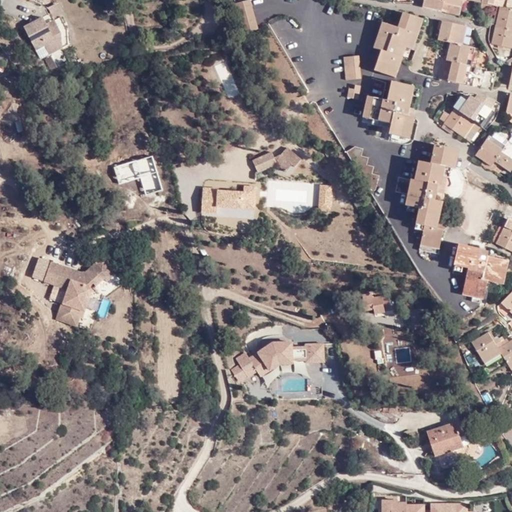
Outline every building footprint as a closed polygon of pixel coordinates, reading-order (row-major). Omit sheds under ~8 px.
[(249,0),(244,0),(235,3),(244,36),(258,28),(249,0)] [(442,10),(442,8),(443,2),(462,6),(462,0),(474,0),(482,1),(492,4),(497,5),(500,5),(496,24),(492,43),(511,47),(511,8),(511,9),(506,7),(507,0),(423,0),(422,6),(442,10)] [(492,4),(482,1),(480,8),(491,10),(492,4)] [(443,2),(442,8),(446,9),(446,11),(460,14),(462,6),(443,2)] [(54,20),(62,16),(56,4),(49,8),(54,20)] [(395,77),(406,47),(413,49),(423,18),(403,12),(398,27),(383,21),(374,47),(381,50),(374,70),(395,77)] [(60,44),(63,49),(71,45),(70,31),(63,16),(62,16),(54,20),(48,23),(44,16),(24,26),(41,60),(51,55),(48,50),(60,44)] [(438,38),(447,41),(451,42),(447,60),(452,61),(448,80),(482,88),(487,69),(470,66),(475,47),(462,44),(466,26),(442,20),(438,38)] [(51,55),(63,49),(60,44),(48,50),(51,55)] [(344,57),(346,79),(361,77),(359,55),(344,57)] [(414,117),(412,116),(408,115),(409,107),(413,86),(391,80),(387,99),(368,95),(363,117),(391,123),(388,133),(410,138),(414,117)] [(355,88),(349,87),(348,97),(358,98),(361,85),(355,83),(355,88)] [(454,130),(464,137),(475,121),(480,125),(490,110),(471,95),(470,96),(463,106),(460,104),(457,102),(449,114),(444,110),(440,118),(445,121),(442,126),(452,133),(454,130)] [(467,95),(460,104),(463,106),(470,96),(467,95)] [(475,121),(464,137),(469,140),(480,125),(475,121)] [(505,145),(508,140),(506,133),(500,134),(494,131),(491,135),(505,145)] [(511,168),(511,142),(508,140),(505,145),(491,135),(490,134),(476,154),(482,159),(480,162),(489,168),(494,168),(498,171),(502,165),(510,171),(511,168)] [(419,207),(416,223),(424,225),(420,249),(438,253),(443,228),(437,227),(442,200),(434,199),(438,184),(442,185),(446,165),(456,168),(459,149),(434,143),(430,162),(419,160),(415,178),(411,178),(405,204),(419,207)] [(354,165),(371,191),(376,188),(379,175),(371,172),(374,166),(366,164),(368,157),(361,155),(362,148),(355,145),(346,151),(354,165)] [(301,159),(286,146),(278,155),(274,157),(272,152),(252,161),(257,172),(276,164),(285,172),(291,165),(294,167),(301,159)] [(151,156),(113,168),(119,184),(140,177),(146,195),(162,190),(151,156)] [(331,212),(333,185),(319,184),(317,210),(331,212)] [(255,204),(256,186),(244,186),(243,190),(203,187),(201,212),(215,213),(215,206),(237,208),(238,203),(255,204)] [(238,203),(237,208),(238,211),(254,212),(255,204),(238,203)] [(511,228),(505,225),(496,242),(511,249),(511,228)] [(480,253),(481,247),(458,242),(453,264),(467,267),(462,293),(478,297),(481,286),(486,287),(487,280),(503,283),(508,259),(487,255),(480,253)] [(70,279),(67,288),(61,303),(55,320),(76,327),(80,317),(79,317),(81,311),(84,312),(91,289),(90,288),(95,285),(97,287),(117,272),(104,258),(102,258),(83,273),(85,284),(73,280),(70,279)] [(61,303),(67,288),(70,279),(73,280),(80,274),(40,259),(33,276),(56,284),(50,299),(61,303)] [(85,284),(83,273),(80,274),(73,280),(85,284)] [(511,290),(501,302),(511,312),(511,290)] [(381,295),(380,295),(372,297),(371,293),(362,294),(363,299),(362,300),(364,310),(373,309),(374,314),(384,311),(383,306),(381,295)] [(498,337),(495,339),(493,341),(488,332),(471,342),(484,363),(501,353),(511,370),(511,369),(511,339),(498,348),(495,344),(500,341),(498,337)] [(324,362),(323,344),(306,345),(306,347),(292,348),(292,341),(273,342),(250,358),(245,352),(236,358),(240,364),(233,369),(241,382),(256,371),(261,378),(280,365),(294,364),(294,361),(307,360),(307,363),(324,362)] [(511,413),(502,433),(510,445),(511,444),(511,413)] [(427,432),(433,450),(460,441),(455,423),(427,432)] [(460,441),(433,450),(435,456),(462,447),(460,441)] [(424,511),(424,509),(424,505),(406,505),(405,502),(397,501),(397,500),(382,500),(381,511),(424,511)] [(467,511),(467,510),(467,503),(430,504),(430,509),(429,511),(467,511)]
